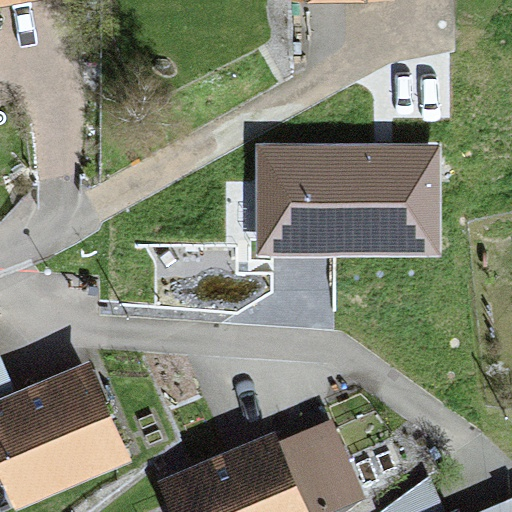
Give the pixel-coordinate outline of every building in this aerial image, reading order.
[(436,148),(260,148),(260,251),(436,251),(436,148)] [(0,392),(14,387),(0,354),(0,392)] [(0,470),(14,505),(131,456),(89,355),(14,387),(0,392),(0,470)] [(331,414),(282,433),(314,511),(327,511),(365,497),(331,414)] [(307,511),(272,425),(157,473),(172,511),(307,511)] [(378,511),(461,511),(458,505),(445,510),(429,472),(378,511)] [(511,511),(511,491),(466,511),(511,511)]
